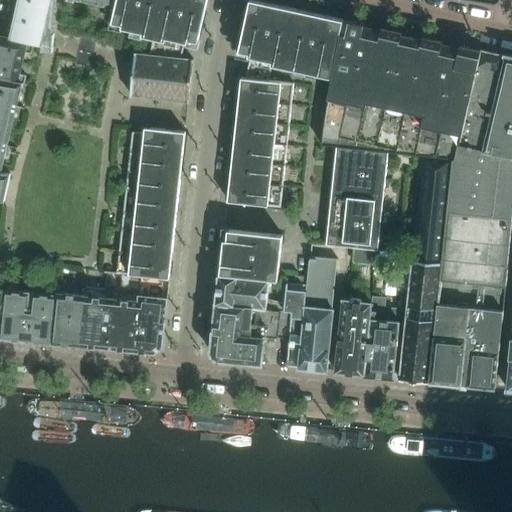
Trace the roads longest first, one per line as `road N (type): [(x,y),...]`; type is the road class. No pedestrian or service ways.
road 1 (residential): [(183,373),(216,68),(232,0)]
road 2 (unclassified): [(511,407),(183,373)]
road 3 (unclassified): [(183,373),(0,355)]
road 4 (unclassified): [(369,0),(511,29)]
